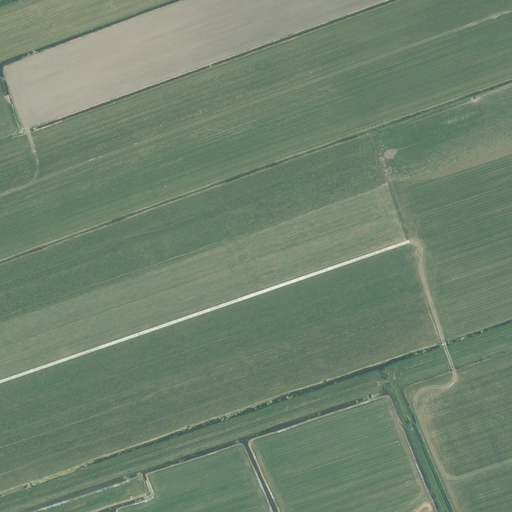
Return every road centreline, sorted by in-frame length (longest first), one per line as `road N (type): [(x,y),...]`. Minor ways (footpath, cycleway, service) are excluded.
road 1 (track): [(457,381),(408,240),(0,383)]
road 2 (track): [(26,125),(38,166),(30,182),(511,11)]
